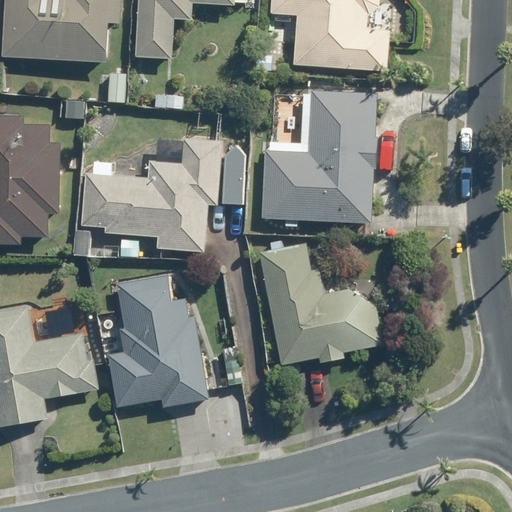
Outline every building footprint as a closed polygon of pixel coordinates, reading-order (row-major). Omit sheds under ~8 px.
[(121,0),(9,0),(7,52),(110,57),(112,17),(121,18),(121,0)] [(141,0),(138,52),(175,55),(178,14),(194,15),(195,0),(219,0),(237,1),(237,0),(141,0)] [(371,0),(275,0),(275,11),(302,13),(298,62),(390,68),(393,29),(369,26),(371,0)] [(258,55),(257,71),(270,71),(271,56),(258,55)] [(106,81),(105,102),(124,103),(125,82),(106,81)] [(303,217),(376,220),(378,166),(380,134),(382,92),(317,89),(314,151),(274,149),(271,148),(268,215),(292,216),(303,217)] [(170,90),(169,102),(183,103),(184,92),(170,90)] [(66,100),(65,117),(83,118),(84,101),(66,100)] [(0,241),(23,242),(24,232),(52,232),(53,210),(53,141),(54,123),(27,123),(27,114),(0,113),(0,241)] [(111,223),(111,228),(164,232),(163,244),(209,247),(212,201),(221,201),(225,137),(186,134),(184,162),(154,160),(152,177),(116,174),(117,160),(97,159),(96,173),(89,173),(86,221),(111,223)] [(250,174),(232,173),(230,198),(249,199),(250,174)] [(79,229),(78,252),(91,253),(92,230),(79,229)] [(309,242),(264,250),(285,362),(347,350),(386,342),(379,303),(354,286),(348,287),(318,293),(309,242)] [(134,348),(113,352),(121,402),(205,388),(189,296),(174,299),(170,274),(122,282),(134,348)] [(85,332),(38,340),(31,305),(0,310),(0,421),(1,425),(51,416),(48,397),(94,389),(85,332)] [(247,354),(230,357),(235,387),(252,384),(247,354)]
